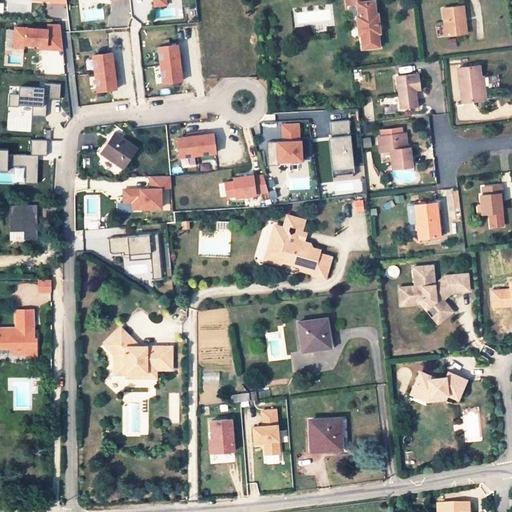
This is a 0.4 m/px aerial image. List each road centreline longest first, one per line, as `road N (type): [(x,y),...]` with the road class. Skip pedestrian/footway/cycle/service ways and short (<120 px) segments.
road 1 (residential): [(71,511),(73,130),(94,118),(239,102)]
road 2 (residential): [(500,471),(184,511)]
